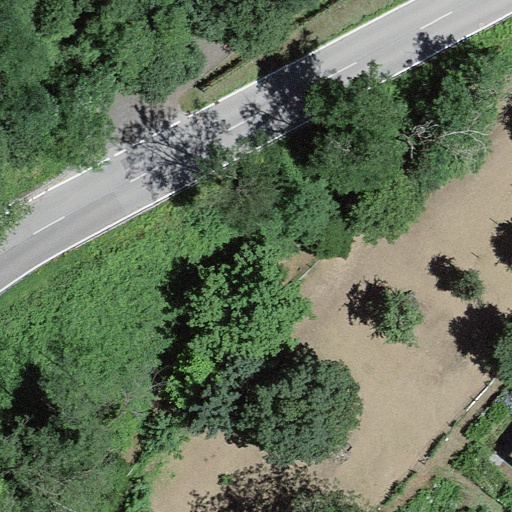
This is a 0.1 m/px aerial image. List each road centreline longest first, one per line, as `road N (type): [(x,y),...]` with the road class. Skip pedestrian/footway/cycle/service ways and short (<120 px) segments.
road 1 (tertiary): [(490,0),(0,253)]
road 2 (track): [(258,0),(141,102),(127,125),(120,192)]
